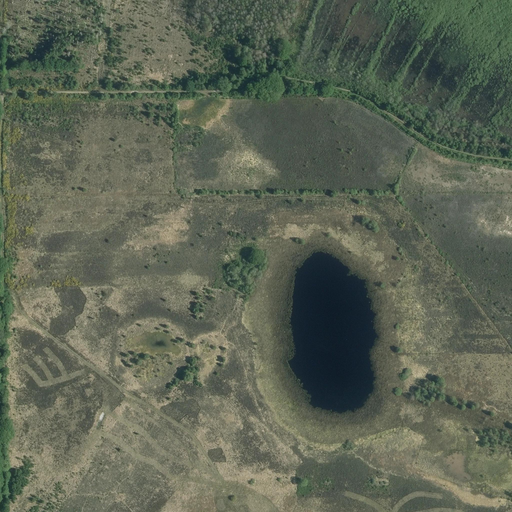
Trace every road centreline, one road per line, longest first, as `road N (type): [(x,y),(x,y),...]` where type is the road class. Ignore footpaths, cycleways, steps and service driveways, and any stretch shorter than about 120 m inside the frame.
road 1 (track): [(0,92),(228,91),(280,76),(359,95),(457,152),(511,161)]
road 2 (track): [(1,92),(0,508)]
